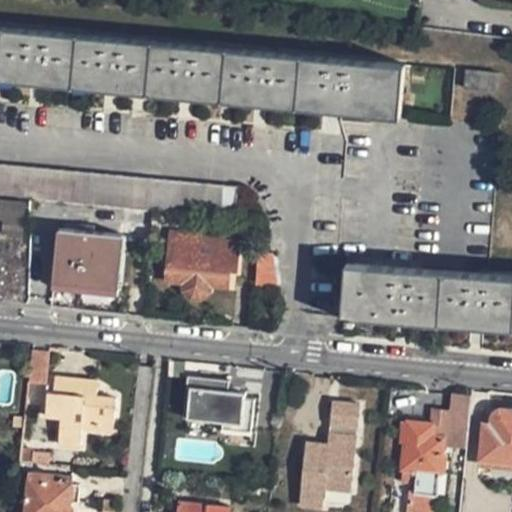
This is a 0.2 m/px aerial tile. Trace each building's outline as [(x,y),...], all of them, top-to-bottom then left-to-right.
[(0,26),(0,79),(398,116),(402,63),(0,26)] [(462,70),(461,87),(495,89),(496,73),(462,70)] [(0,195),(233,215),(237,181),(0,161),(0,195)] [(0,296),(23,298),(29,200),(0,197),(0,296)] [(60,228),(54,281),(115,287),(116,275),(120,275),(124,235),(60,228)] [(168,232),(166,280),(184,282),(183,296),(189,302),(202,304),(209,297),(210,284),(229,285),(230,267),(236,267),(237,238),(168,232)] [(277,284),(276,254),(256,254),(257,284),(277,284)] [(344,320),(511,329),(511,275),(347,267),(344,320)] [(45,379),(49,351),(31,349),(28,377),(45,379)] [(77,377),(55,375),(53,392),(47,391),(44,416),(60,418),(58,448),(78,450),(80,429),(97,431),(97,424),(113,425),(115,397),(96,395),(97,387),(76,385),(77,377)] [(183,415),(224,420),(224,411),(234,411),(236,393),(227,393),(228,380),(188,376),(183,415)] [(76,385),(97,387),(97,379),(77,377),(76,385)] [(444,435),(443,444),(466,446),(472,395),(450,393),(449,406),(451,406),(447,435),(444,435)] [(431,420),(406,416),(406,417),(404,417),(401,434),(405,435),(401,462),(402,463),(402,468),(421,472),(421,478),(438,480),(440,470),(444,470),(446,455),(442,453),(443,444),(444,435),(447,435),(451,406),(449,406),(434,403),(431,420)] [(481,459),(511,462),(511,407),(487,405),(481,459)] [(97,424),(97,431),(112,433),(113,425),(97,424)] [(284,446),(278,496),(298,499),(304,449),(284,446)] [(20,450),(19,460),(49,463),(50,452),(20,450)] [(27,472),(23,511),(67,511),(71,475),(27,472)] [(177,500),(175,511),(225,511),(226,506),(177,500)]
